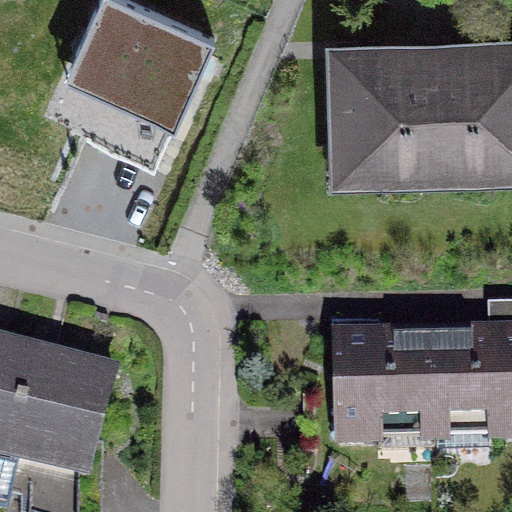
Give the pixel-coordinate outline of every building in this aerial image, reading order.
[(223,38),(131,0),(100,0),(58,99),(178,148),(223,38)] [(505,155),(511,154),(511,52),(343,57),(346,159),(377,158),(377,169),(505,165),(505,155)] [(511,337),(432,339),(435,449),(489,447),(489,437),(511,436),(511,337)] [(435,449),(432,339),(336,342),(339,440),(380,439),(380,450),(435,449)] [(113,377),(0,348),(0,507),(6,509),(10,496),(30,501),(30,511),(94,511),(95,479),(88,477),(113,377)]
